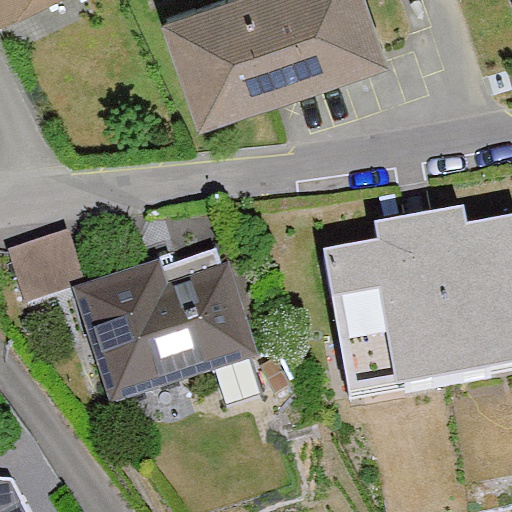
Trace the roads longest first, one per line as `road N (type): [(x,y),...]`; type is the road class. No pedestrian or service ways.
road 1 (residential): [(511,133),(317,172),(44,196)]
road 2 (unknown): [(0,347),(112,511)]
